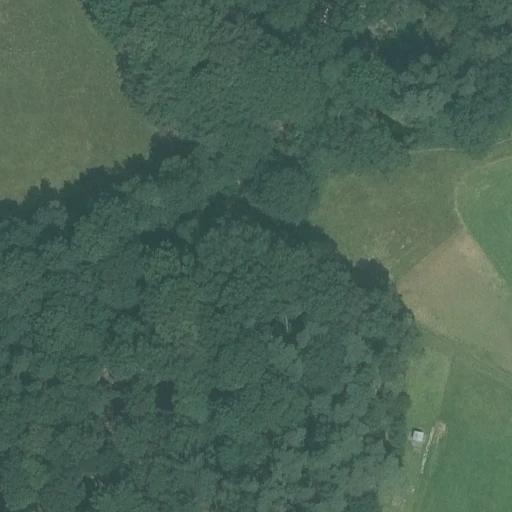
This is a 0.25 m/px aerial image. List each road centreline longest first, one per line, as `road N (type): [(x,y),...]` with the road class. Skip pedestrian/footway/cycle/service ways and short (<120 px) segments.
road 1 (track): [(241,257),(292,265),(511,382)]
road 2 (track): [(241,257),(201,287),(209,448)]
road 3 (track): [(209,448),(0,442)]
